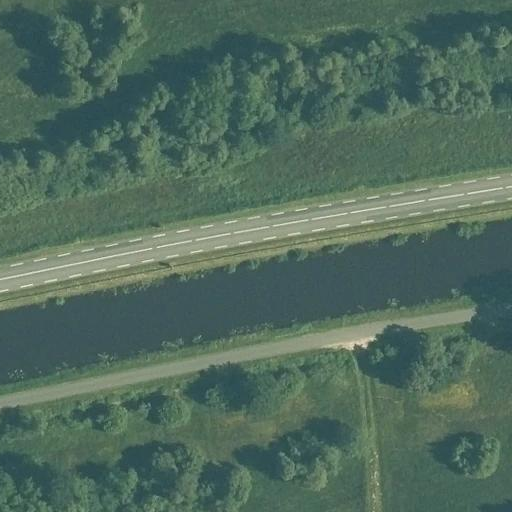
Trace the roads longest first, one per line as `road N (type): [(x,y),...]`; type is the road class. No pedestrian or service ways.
road 1 (unclassified): [(0,406),(511,310)]
road 2 (primary): [(511,189),(0,280)]
